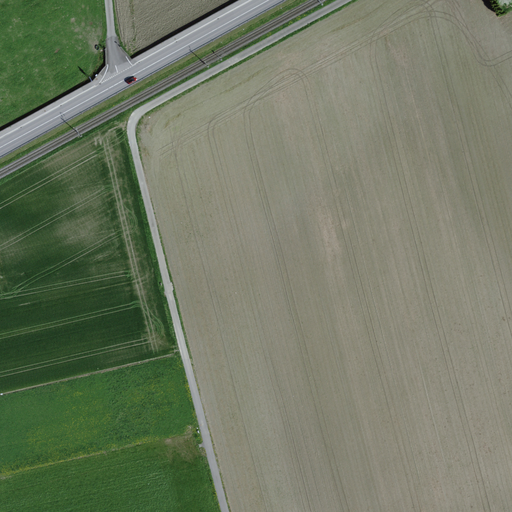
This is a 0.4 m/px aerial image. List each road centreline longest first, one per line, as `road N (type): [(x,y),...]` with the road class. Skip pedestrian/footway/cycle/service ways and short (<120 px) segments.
road 1 (track): [(345,0),(131,123),(224,511)]
road 2 (secondary): [(122,81),(268,0)]
road 3 (secondary): [(0,148),(122,81)]
